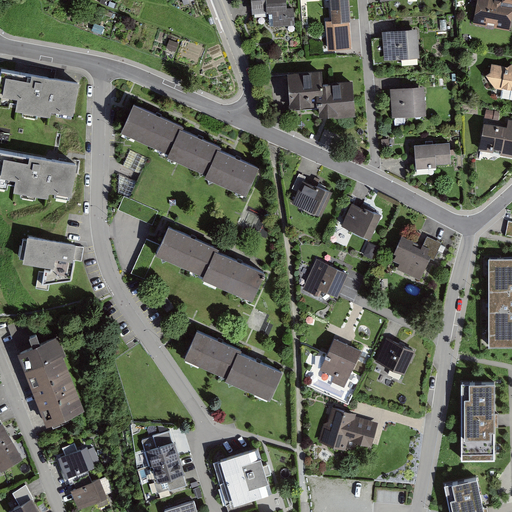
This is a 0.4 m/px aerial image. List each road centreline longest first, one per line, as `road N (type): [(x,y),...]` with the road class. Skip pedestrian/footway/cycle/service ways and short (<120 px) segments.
road 1 (residential): [(104,64),(97,225),(106,269),(212,438)]
road 2 (residential): [(469,223),(413,511)]
road 3 (residential): [(244,124),(469,223)]
road 4 (residential): [(60,511),(0,359)]
road 5 (residential): [(104,64),(244,124)]
road 6 (residential): [(218,0),(249,80),(244,124)]
